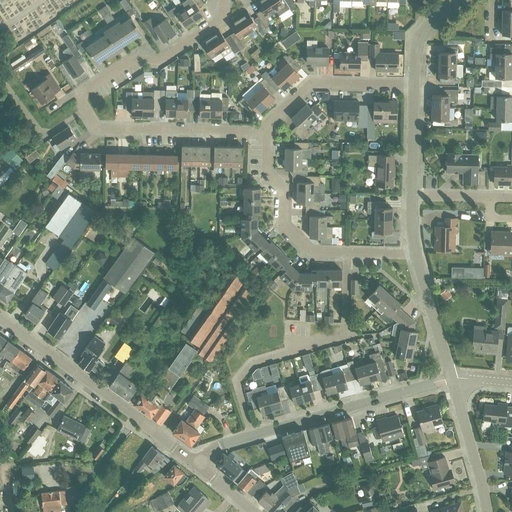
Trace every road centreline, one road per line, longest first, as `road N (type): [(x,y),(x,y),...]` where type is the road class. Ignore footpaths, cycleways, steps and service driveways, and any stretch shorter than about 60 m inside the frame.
road 1 (residential): [(224,0),(224,17),(161,59),(134,59),(82,93),(84,111),(97,129),(267,131)]
road 2 (residential): [(253,435),(238,380),(254,359),(346,331),(348,250)]
road 3 (residential): [(192,462),(0,318)]
road 4 (residential): [(253,435),(451,376)]
road 5 (residential): [(267,131),(267,171),(285,191),(283,223),(312,248),(348,250)]
road 6 (residential): [(267,131),(271,118),(319,80),(414,81)]
road 7 (residential): [(488,511),(451,376)]
road 8 (residential): [(451,376),(415,251)]
